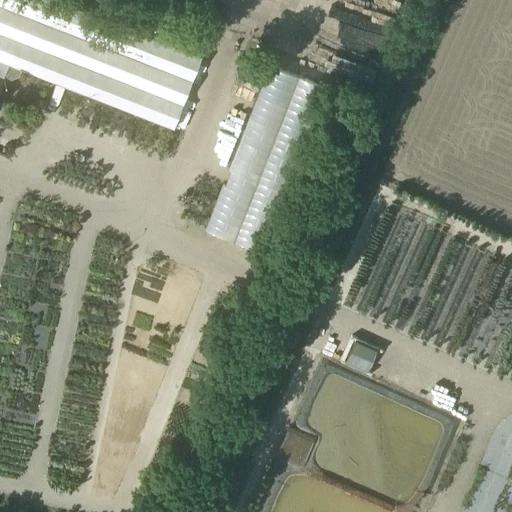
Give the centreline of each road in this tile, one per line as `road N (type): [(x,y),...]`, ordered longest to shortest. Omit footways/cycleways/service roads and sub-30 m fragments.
road 1 (unknown): [(17,188),(162,247),(253,0)]
road 2 (unknown): [(17,188),(96,0)]
